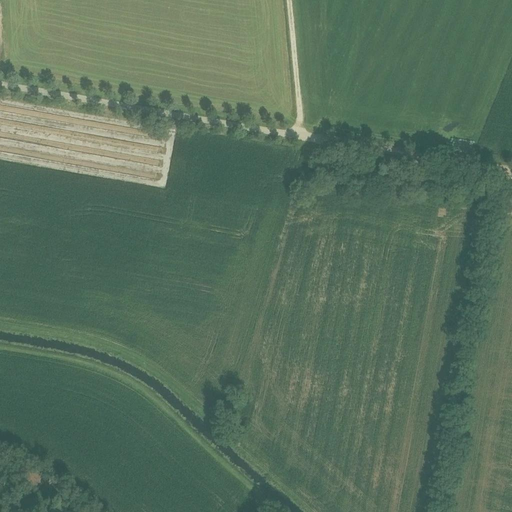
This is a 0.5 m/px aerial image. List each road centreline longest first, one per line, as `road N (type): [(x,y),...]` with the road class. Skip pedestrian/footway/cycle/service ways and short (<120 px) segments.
road 1 (unclassified): [(300,136),(0,84)]
road 2 (track): [(511,172),(300,136)]
